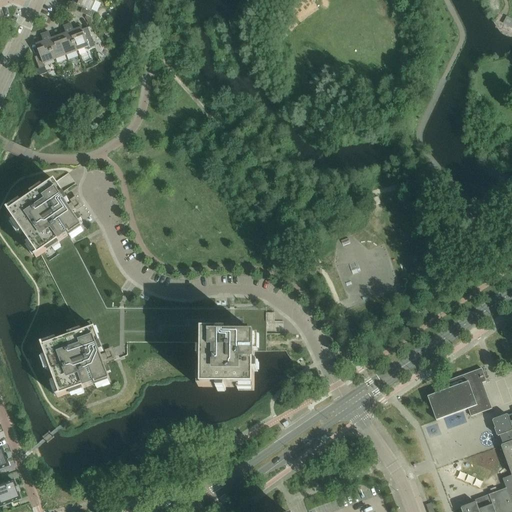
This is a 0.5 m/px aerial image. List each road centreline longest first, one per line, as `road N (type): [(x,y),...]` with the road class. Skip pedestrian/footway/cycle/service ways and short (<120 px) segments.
road 1 (residential): [(96,190),(122,257),(139,278),(177,294),(242,289),(272,297),(307,330),(336,386)]
road 2 (tertiary): [(345,399),(192,504)]
road 3 (tertiary): [(206,511),(353,408)]
road 4 (tertiary): [(411,361),(511,293)]
road 5 (residential): [(413,511),(394,467),(353,408)]
